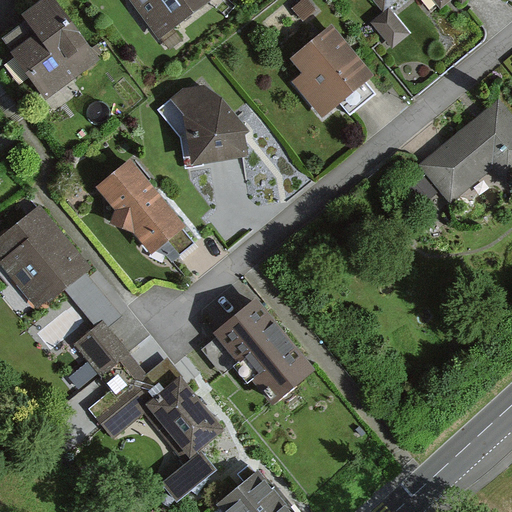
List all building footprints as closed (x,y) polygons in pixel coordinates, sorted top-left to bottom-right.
[(100,59),(55,0),(49,0),(25,19),(37,35),(13,53),(47,99),(100,59)] [(229,12),(220,0),(122,0),(163,58),(229,12)] [(376,0),(387,13),(403,0),(425,0),(433,11),(447,0),(376,0)] [(378,74),(336,24),(295,59),(308,74),(292,87),(321,122),(378,74)] [(511,183),(511,112),(502,100),(426,162),(456,199),(495,167),(510,185),(511,183)] [(178,108),(186,165),(256,156),(253,130),(228,101),(178,108)] [(151,258),(189,226),(136,162),(98,194),(151,258)] [(95,271),(45,207),(0,242),(0,259),(43,313),(95,271)] [(318,371),(255,296),(214,330),(277,405),(318,371)] [(154,381),(109,325),(78,349),(118,398),(96,417),(116,441),(144,418),(181,464),(158,481),(177,506),(219,473),(202,451),(229,430),(184,373),(162,391),(153,381),(154,381)] [(264,511),(280,500),(261,476),(223,506),(227,511),(264,511)] [(290,511),(280,500),(264,511),(290,511)]
